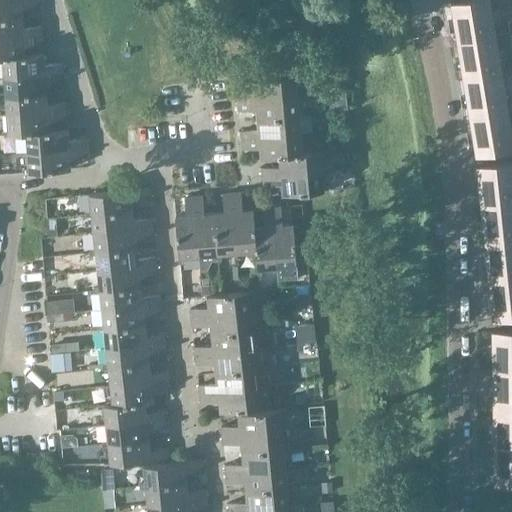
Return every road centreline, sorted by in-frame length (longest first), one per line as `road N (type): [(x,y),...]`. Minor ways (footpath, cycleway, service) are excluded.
road 1 (residential): [(464,511),(452,148),(421,0)]
road 2 (residential): [(222,511),(215,450),(186,408),(163,160),(106,169)]
road 3 (residential): [(106,169),(50,0)]
